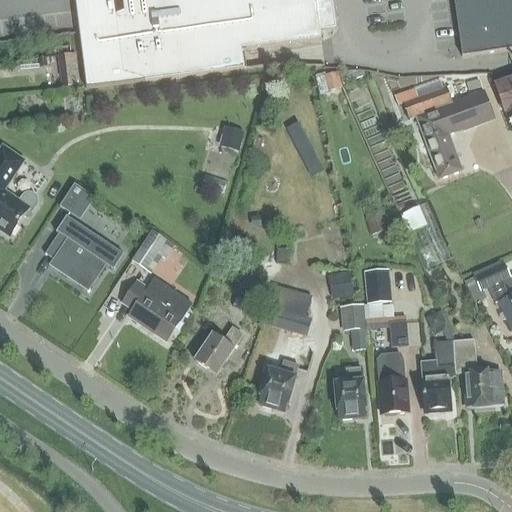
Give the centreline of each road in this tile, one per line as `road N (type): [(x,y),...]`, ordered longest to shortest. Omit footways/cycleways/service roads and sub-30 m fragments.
road 1 (unclassified): [(511,509),(467,484),(315,486),(211,459),(132,418),(0,329)]
road 2 (primary): [(140,473),(0,379)]
road 3 (unclassified): [(114,511),(87,482),(0,422)]
